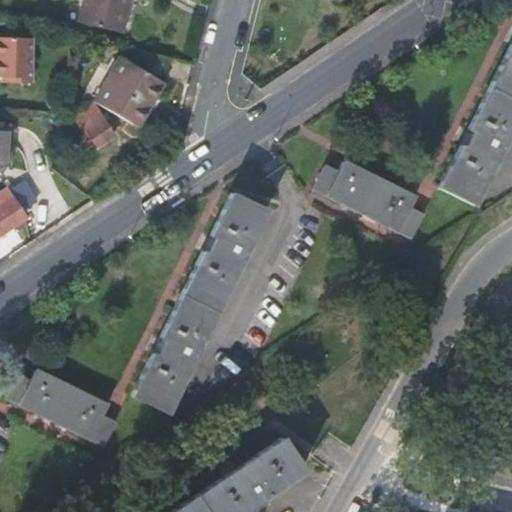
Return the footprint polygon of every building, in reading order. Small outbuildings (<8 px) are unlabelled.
[(85,0),(80,22),(122,32),(130,0),(85,0)] [(504,46),(482,94),(511,109),(511,30),(511,32),(511,43),(509,49),(504,46)] [(14,76),(14,83),(32,83),(34,40),(0,38),(0,75),(6,76),(14,76)] [(158,80),(171,58),(140,51),(134,64),(123,58),(96,102),(134,124),(151,95),(157,98),(165,84),(158,80)] [(511,114),(511,109),(482,94),(466,127),(471,129),(463,146),(459,144),(440,183),(471,198),(511,114)] [(95,104),(89,108),(85,101),(71,111),(85,133),(88,130),(99,146),(115,136),(95,104)] [(0,130),(0,170),(9,171),(9,131),(0,130)] [(420,212),(416,210),(407,205),(413,195),(344,159),(338,170),(324,163),(313,186),(409,235),(420,212)] [(0,234),(27,217),(7,188),(0,192),(0,234)] [(233,274),(265,209),(232,193),(211,234),(215,236),(211,244),(208,252),(203,250),(161,336),(166,338),(161,346),(157,354),(153,352),(132,395),(166,412),(201,341),(216,310),(233,274)] [(114,422),(104,417),(101,416),(106,404),(36,369),(30,381),(26,378),(17,374),(6,397),(104,444),(114,422)] [(287,435),(197,492),(210,511),(236,511),(307,466),(287,435)] [(511,465),(475,457),(471,476),(511,485),(511,465)] [(210,511),(197,492),(166,511),(210,511)]
